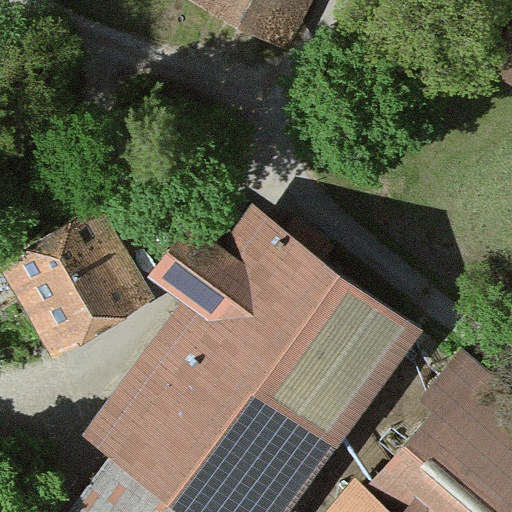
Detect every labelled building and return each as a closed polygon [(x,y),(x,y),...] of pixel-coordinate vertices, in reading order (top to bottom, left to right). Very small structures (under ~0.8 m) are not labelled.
[(172,0),(171,4),(264,55),(294,0),(172,0)] [(511,16),(480,70),(511,89),(511,16)] [(56,442),(88,465),(53,511),(262,511),(393,331),(221,208),(193,247),(158,222),(121,273),(158,300),(56,442)] [(0,253),(0,300),(28,350),(119,297),(71,213),(0,253)] [(339,490),(329,481),(302,511),(503,511),(511,504),(511,423),(439,358),(390,412),(401,422),(339,490)]
